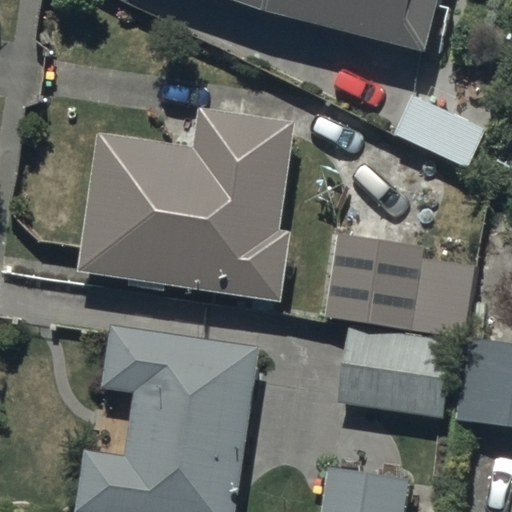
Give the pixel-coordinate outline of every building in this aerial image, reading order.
[(445,0),(218,0),(278,21),(429,62),(445,0)] [(412,97),(395,134),(471,169),(488,132),(412,97)] [(200,150),(103,138),(87,277),(287,300),(294,236),(290,236),(302,129),(204,118),(200,150)] [(429,250),(332,235),(320,316),(347,320),(335,402),(511,428),(511,346),(469,340),(479,268),(427,260),(429,250)] [(84,511),(243,511),(268,349),(118,327),(108,392),(138,397),(129,460),(93,454),(84,511)] [(410,511),(415,482),(332,470),(325,511),(410,511)]
